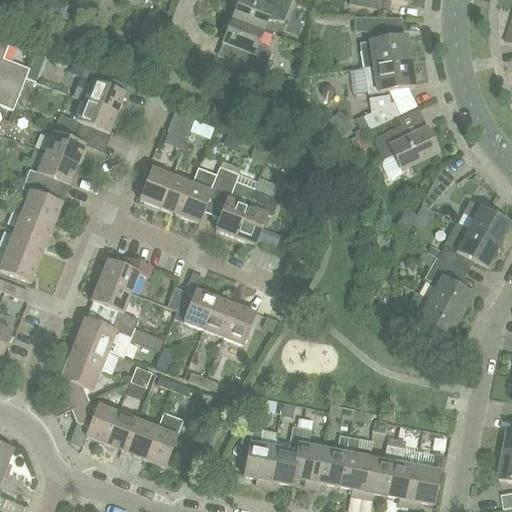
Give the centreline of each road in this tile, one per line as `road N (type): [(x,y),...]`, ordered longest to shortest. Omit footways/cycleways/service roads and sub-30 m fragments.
road 1 (residential): [(14,420),(93,214),(119,223)]
road 2 (unclassified): [(448,511),(468,392),(511,297)]
road 3 (tertiary): [(511,169),(474,120),(456,71),(462,0)]
road 4 (residential): [(119,223),(274,286)]
